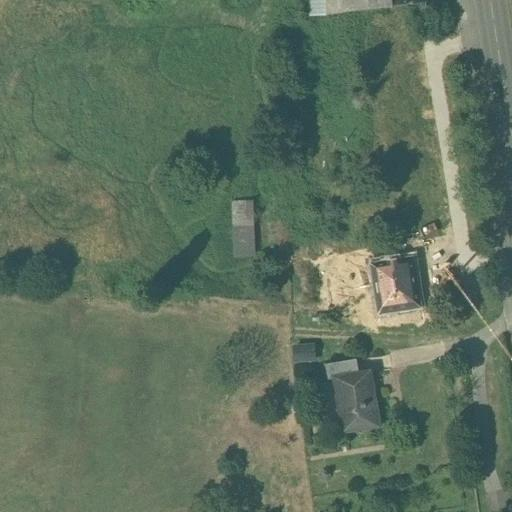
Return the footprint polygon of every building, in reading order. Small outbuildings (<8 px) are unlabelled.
[(363,13),(392,9),(391,0),(327,0),(328,17),(363,13)] [(399,24),(392,9),(363,13),(370,53),(403,48),(399,24)] [(380,76),(361,79),(366,112),(385,109),(380,76)] [(412,230),(450,223),(434,131),(395,138),(399,161),(402,174),(412,230)] [(402,174),(399,161),(391,162),(394,176),(402,174)] [(232,261),(254,260),(253,206),(231,207),(232,261)] [(343,434),(380,428),(371,373),(360,375),(357,361),(326,366),(329,382),(335,381),(343,434)]
